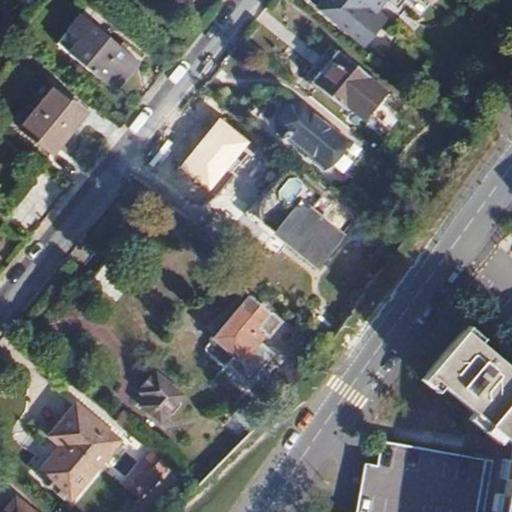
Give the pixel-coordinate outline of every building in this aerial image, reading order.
[(312,0),(341,23),(346,18),(350,22),(346,27),(358,37),(386,0),(312,0)] [(55,43),(113,89),(136,61),(79,14),(55,43)] [(337,53),(319,73),(324,79),(316,89),(344,112),(346,110),(360,122),(385,92),(337,53)] [(324,79),(319,73),(310,84),(316,89),(324,79)] [(18,128),(50,156),(85,113),(53,87),(18,128)] [(284,133),(328,168),(348,143),(305,108),(293,104),(284,106),(279,111),(277,120),(278,126),(280,131),(284,133)] [(251,214),(316,265),(339,236),(307,209),(316,197),(286,172),(251,214)] [(90,281),(113,300),(131,281),(106,261),(90,281)] [(245,299),(199,351),(219,368),(222,365),(244,385),(270,357),(255,343),(260,337),(263,340),(275,326),(257,310),(259,307),(257,306),(255,308),(245,299)] [(511,511),(511,367),(461,324),(424,371),(509,442),(496,511),(511,511)] [(133,400),(159,422),(180,397),(154,375),(151,379),(148,379),(141,387),(141,391),(133,400)] [(24,463),(69,501),(120,440),(73,403),(24,463)] [(232,414),(246,426),(255,416),(242,405),(232,414)] [(157,457),(132,491),(145,501),(170,467),(157,457)] [(29,511),(12,498),(0,511),(29,511)]
